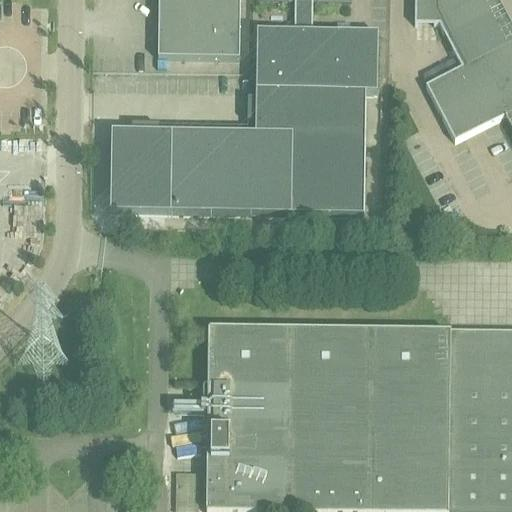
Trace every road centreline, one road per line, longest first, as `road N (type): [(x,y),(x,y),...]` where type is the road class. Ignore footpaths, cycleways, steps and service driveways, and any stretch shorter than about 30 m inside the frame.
road 1 (unknown): [(131,256),(371,275),(511,312)]
road 2 (unclassified): [(77,0),(74,258),(0,355)]
road 3 (unknown): [(131,256),(154,303),(164,354),(161,511)]
road 4 (unknown): [(76,111),(329,123)]
